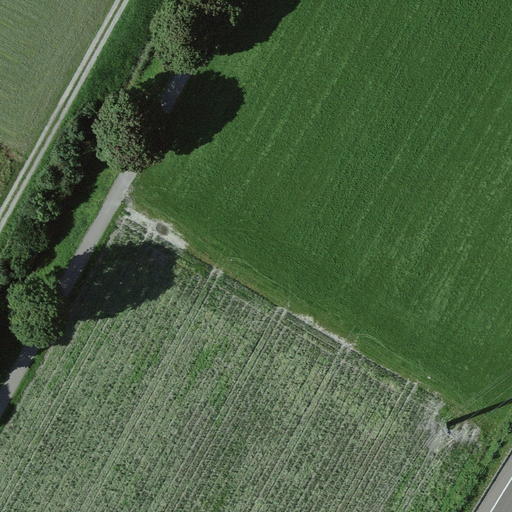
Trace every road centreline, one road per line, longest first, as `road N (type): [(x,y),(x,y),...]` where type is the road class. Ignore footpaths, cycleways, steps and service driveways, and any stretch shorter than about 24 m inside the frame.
road 1 (track): [(226,0),(0,406)]
road 2 (track): [(0,220),(119,0)]
